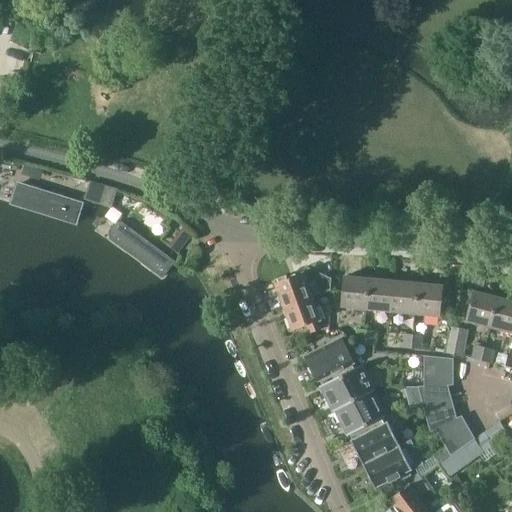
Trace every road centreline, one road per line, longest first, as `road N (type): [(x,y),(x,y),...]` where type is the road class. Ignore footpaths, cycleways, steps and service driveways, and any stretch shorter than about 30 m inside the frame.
road 1 (residential): [(338,511),(236,257),(238,232)]
road 2 (residential): [(511,259),(430,243),(238,232)]
road 3 (unclassified): [(238,232),(149,186),(0,146)]
road 4 (track): [(207,216),(245,113),(272,0)]
